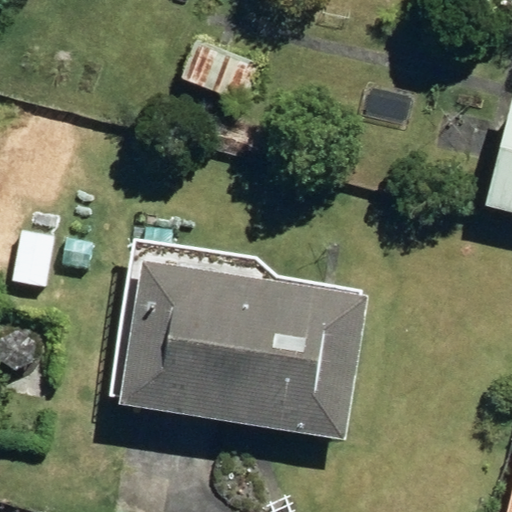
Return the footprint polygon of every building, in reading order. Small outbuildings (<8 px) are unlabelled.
[(174,83),(238,105),(251,67),(188,45),(174,83)] [(431,75),(367,60),(352,128),(415,142),(431,75)] [(474,211),(511,220),(511,97),(502,95),(491,134),(486,155),(474,211)] [(7,284),(42,289),(48,238),(13,234),(7,284)] [(108,410),(334,444),(356,301),(128,269),(108,410)] [(511,511),(511,459),(498,511),(511,511)]
